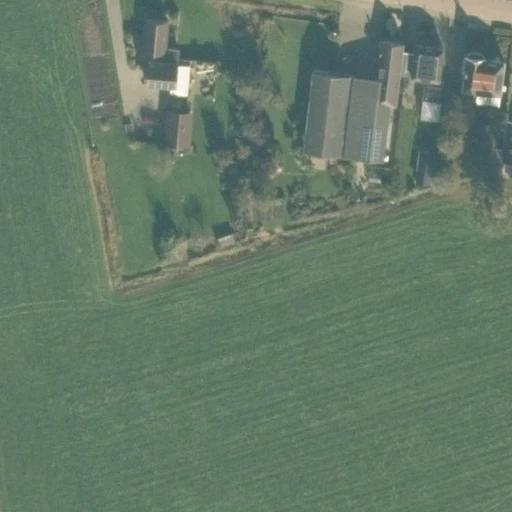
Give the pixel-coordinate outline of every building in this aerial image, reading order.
[(165,46),(167,20),(145,18),(142,48),(152,49),(151,59),(148,59),(146,84),(171,86),(170,92),(187,93),(190,64),(177,63),(179,47),(165,46)] [(403,74),(406,50),(402,50),(403,42),(380,40),(375,77),(313,69),(303,149),(383,159),(390,103),(396,104),(399,74),(403,74)] [(414,51),(406,50),(403,74),(430,78),(430,79),(424,78),(422,98),(441,101),(444,79),(439,78),(443,47),(415,43),(414,51)] [(463,88),(477,90),(476,100),(499,103),(503,60),(484,58),(485,56),(466,54),(463,88)] [(162,143),(190,145),(193,110),(165,108),(162,143)] [(505,127),(507,110),(497,108),(495,126),(505,127)] [(502,161),(511,161),(511,120),(507,120),(502,161)] [(430,183),(433,162),(417,160),(415,181),(430,183)] [(222,245),(234,240),(231,232),(219,236),(222,245)]
